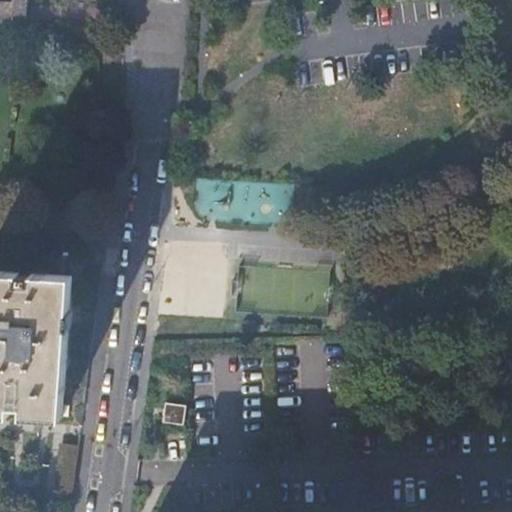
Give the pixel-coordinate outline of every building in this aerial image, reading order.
[(27,2),(0,0),(0,19),(27,21),(27,2)] [(27,402),(26,406),(65,409),(75,274),(35,271),(35,272),(25,272),(24,278),(35,279),(34,280),(22,279),(23,270),(0,268),(0,404),(13,406),(14,401),(27,402)] [(166,401),(163,421),(184,424),(186,404),(166,401)] [(65,409),(26,406),(26,412),(65,415),(65,409)] [(51,497),(70,500),(79,446),(60,443),(51,497)]
